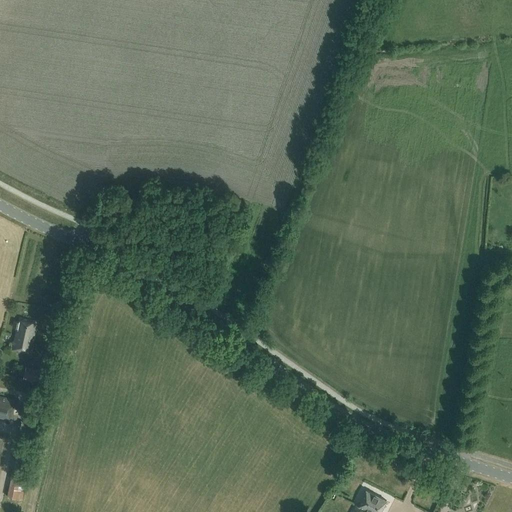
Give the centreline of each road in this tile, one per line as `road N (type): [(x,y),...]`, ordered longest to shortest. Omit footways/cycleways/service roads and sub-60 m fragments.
road 1 (tertiary): [(511,477),(363,429),(128,267),(0,206)]
road 2 (track): [(464,445),(492,282),(511,270)]
